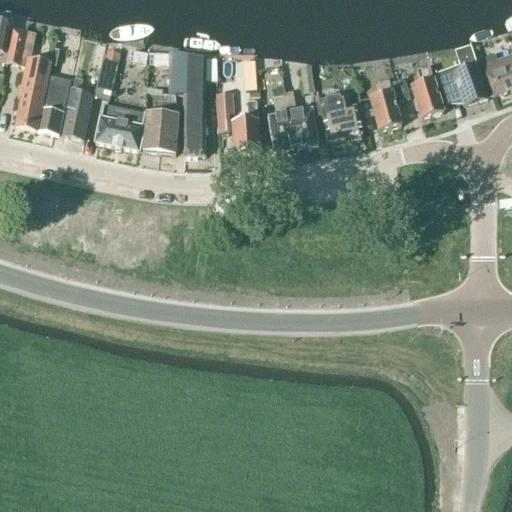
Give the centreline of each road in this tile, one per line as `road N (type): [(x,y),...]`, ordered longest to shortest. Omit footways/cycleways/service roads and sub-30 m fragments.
road 1 (unclassified): [(0,152),(185,187),(306,178),(419,154),(478,163)]
road 2 (secondary): [(479,313),(250,323),(104,304),(0,274)]
road 3 (unclassified): [(479,313),(479,178)]
road 4 (unclassified): [(477,443),(479,313)]
